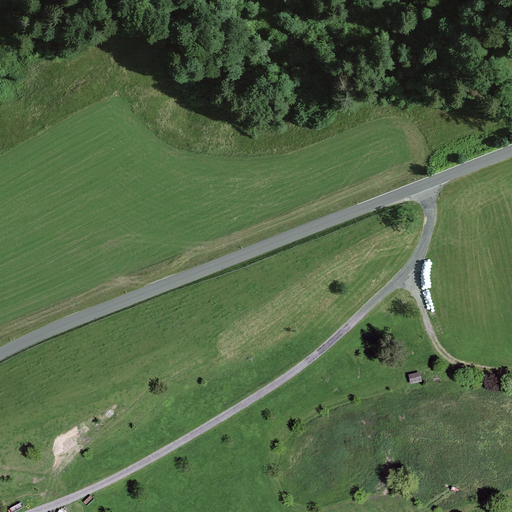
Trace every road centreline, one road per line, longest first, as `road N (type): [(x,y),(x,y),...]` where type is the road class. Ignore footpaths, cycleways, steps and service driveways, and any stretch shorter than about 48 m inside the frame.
road 1 (tertiary): [(0,354),(511,150)]
road 2 (track): [(408,268),(436,349),(462,367),(511,374)]
